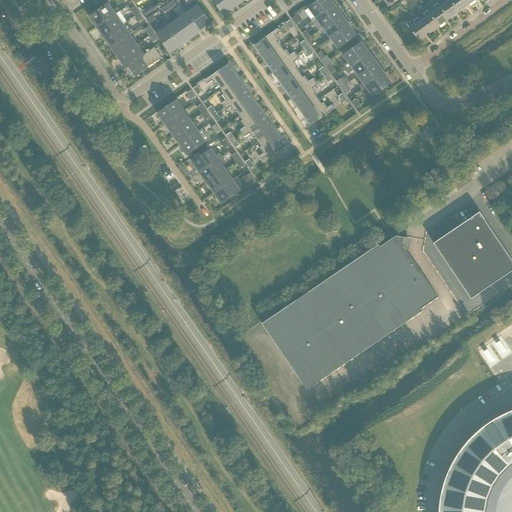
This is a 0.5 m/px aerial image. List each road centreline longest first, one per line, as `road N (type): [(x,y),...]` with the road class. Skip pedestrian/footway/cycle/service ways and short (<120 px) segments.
road 1 (secondary): [(195,511),(0,224)]
road 2 (residential): [(268,0),(123,97)]
road 3 (residential): [(202,212),(145,126),(124,111),(123,97)]
road 4 (unclassified): [(405,233),(511,159)]
road 5 (residential): [(411,68),(447,105),(511,83)]
